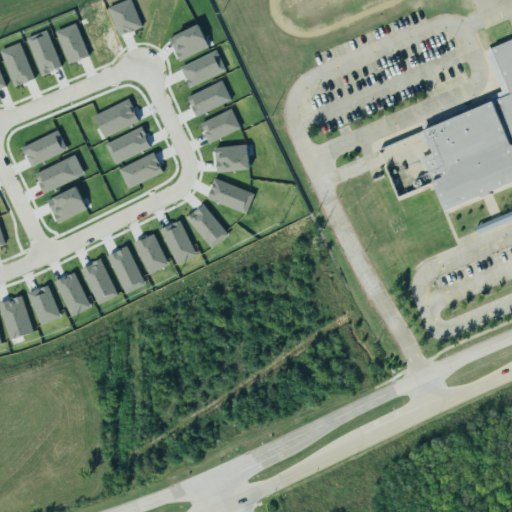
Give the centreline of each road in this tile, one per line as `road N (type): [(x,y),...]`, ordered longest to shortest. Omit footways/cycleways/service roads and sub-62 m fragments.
road 1 (residential): [(0,273),(179,185),(180,155),(139,76),(109,73),(0,119),(36,259)]
road 2 (tertiary): [(352,408),(223,476),(128,511)]
road 3 (tertiary): [(209,511),(363,436)]
